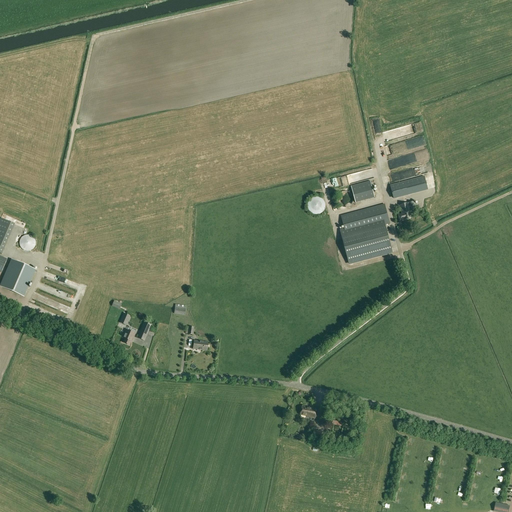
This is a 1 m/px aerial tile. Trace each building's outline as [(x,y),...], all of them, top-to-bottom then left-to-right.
[(415,151),(417,159),(428,156),(425,148),(415,151)] [(403,176),(422,171),(421,165),(402,170),(403,176)] [(390,186),(393,198),(428,189),(424,177),(390,186)] [(370,181),(351,187),(355,203),(375,198),(370,181)] [(337,200),(337,202),(338,204),(339,205),(341,206),(342,207),(344,208),(346,208),(347,207),(349,207),(351,206),(352,204),(353,203),(353,201),(353,199),(353,197),(352,196),(351,194),(350,193),(348,192),(347,192),(345,192),(343,192),(341,193),(340,194),(339,195),(338,197),(337,198),(337,200)] [(308,205),(308,206),(308,207),(308,208),(308,210),(309,211),(310,212),(311,213),(313,214),(314,215),(315,215),(317,215),(318,215),(320,214),(321,214),(322,213),(323,212),(324,211),(324,210),(325,209),(325,207),(325,206),(325,204),(324,203),(324,201),(323,200),(322,199),(321,199),(320,198),(319,198),(317,197),(316,197),(314,198),(313,198),(312,199),(310,200),(309,201),(309,202),(308,203),(308,205)] [(398,215),(400,221),(404,220),(412,218),(411,212),(417,210),(415,202),(399,206),(402,214),(398,215)] [(393,253),(388,235),(385,225),(390,224),(385,204),(341,216),(346,235),(342,237),(350,264),(393,253)] [(0,253),(1,254),(15,224),(1,218),(0,219),(0,253)] [(19,243),(20,245),(20,246),(21,248),(22,249),(24,250),(25,251),(27,251),(29,251),(31,250),(32,250),(33,248),(34,247),(35,245),(35,243),(35,242),(35,240),(34,238),(33,237),(31,236),(29,236),(28,235),(26,235),(24,236),(23,237),(21,238),(20,240),(20,241),(19,243)] [(0,286),(23,297),(35,270),(11,259),(0,286)] [(174,314),(185,315),(186,306),(175,305),(174,314)] [(126,326),(130,316),(124,314),(120,323),(126,326)] [(144,323),(137,338),(144,341),(151,325),(144,323)] [(123,343),(129,345),(131,342),(132,342),(135,334),(126,330),(122,338),(125,339),(123,343)] [(193,349),(207,351),(208,343),(194,341),(193,349)] [(300,415),(307,416),(307,417),(315,418),(317,408),(309,407),(309,408),(302,406),(300,415)] [(312,436),(320,438),(321,438),(322,432),(314,430),(312,436)] [(336,441),(349,443),(350,436),(337,434),(336,441)]
